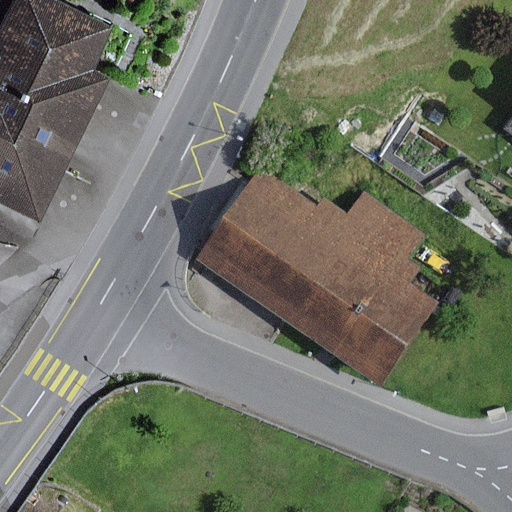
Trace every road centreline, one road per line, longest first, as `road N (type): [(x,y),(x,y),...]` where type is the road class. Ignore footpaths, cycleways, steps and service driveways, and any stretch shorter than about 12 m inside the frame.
road 1 (residential): [(511,486),(98,311)]
road 2 (tertiary): [(255,0),(212,99),(98,311)]
road 3 (tertiary): [(98,311),(0,463)]
